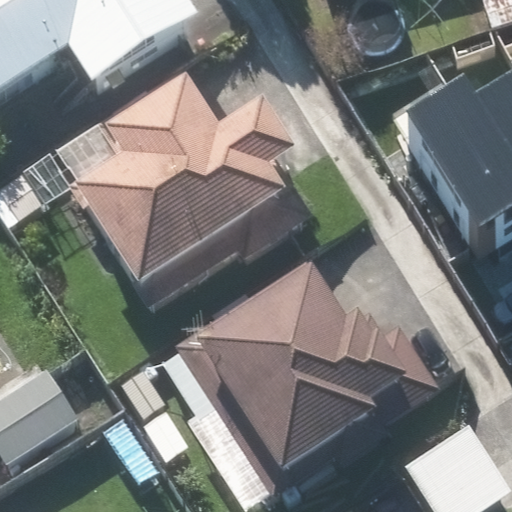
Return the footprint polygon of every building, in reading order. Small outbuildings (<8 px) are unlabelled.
[(0,0),(0,114),(64,77),(87,117),(193,54),(160,0),(0,0)] [(177,82),(45,167),(146,323),(233,267),(238,275),(310,228),(281,184),(290,178),(257,127),(221,150),(177,82)] [(470,276),(511,252),(511,93),(402,153),(470,276)] [(252,511),(260,511),(402,416),(432,396),(385,325),(354,345),(305,273),(158,373),(252,511)] [(179,427),(144,372),(114,392),(149,446),(179,427)] [(0,415),(0,468),(4,475),(77,430),(49,385),(0,415)] [(498,511),(511,504),(468,432),(401,473),(424,511),(498,511)]
